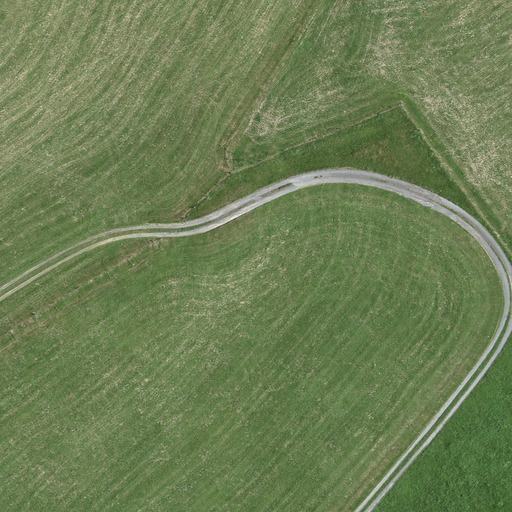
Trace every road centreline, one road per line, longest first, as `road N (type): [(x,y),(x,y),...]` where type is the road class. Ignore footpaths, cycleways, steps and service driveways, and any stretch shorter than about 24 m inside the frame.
road 1 (track): [(0,293),(95,240),(198,228),(310,182),(340,178),(378,180),(450,209),(474,227),(511,282)]
road 2 (track): [(511,321),(463,393),(360,511)]
